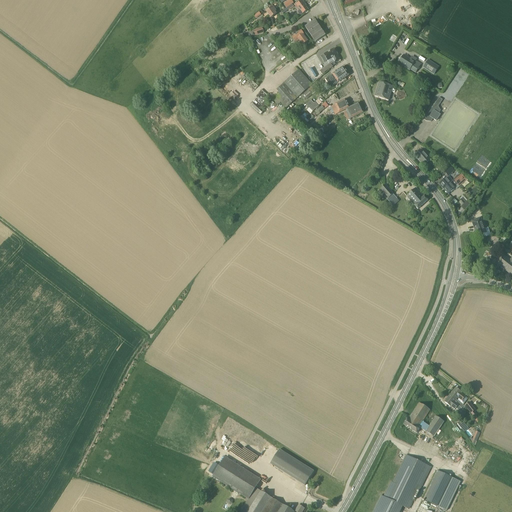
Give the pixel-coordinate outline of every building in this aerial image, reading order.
[(296,3),(294,5),(297,9),(299,8),(299,9),(300,10),(298,11),(298,13),(299,15),(301,15),(303,14),(308,10),(304,4),(305,4),(302,1),(297,5),(296,3)] [(269,10),(266,12),(271,18),(276,14),(275,12),(276,11),(271,5),(268,8),(269,10)] [(315,43),(326,36),(315,21),(305,27),(315,43)] [(308,41),(304,36),(304,35),(301,31),(292,37),(296,43),(299,40),(303,45),(308,41)] [(327,53),(324,55),(328,61),(331,59),(332,60),(333,59),(334,61),(335,63),(340,59),(338,55),(338,53),(337,52),(336,52),(334,49),(331,51),(330,50),(327,52),(327,53)] [(410,59),(404,55),(399,63),(410,70),(411,70),(416,73),(420,66),(415,62),(417,59),(412,56),(410,59)] [(428,60),(423,68),(430,73),(435,65),(428,60)] [(322,75),(325,72),(333,66),(331,63),(320,71),(322,75)] [(326,79),(325,80),(331,88),(338,83),(340,85),(347,80),(345,78),(346,78),(349,76),(343,67),(332,75),(328,78),(327,77),(326,78),(326,79)] [(298,98),(303,94),(308,89),(312,85),(299,70),(284,83),(276,90),(279,93),(272,99),(278,105),(281,102),(286,108),(298,98)] [(389,101),(393,87),(379,83),(375,96),(389,101)] [(307,99),(312,95),(309,91),(304,95),(307,99)] [(443,100),(439,98),(424,120),(426,121),(431,122),(433,119),(436,121),(440,115),(439,114),(441,111),(438,107),(443,100)] [(312,112),(319,106),(315,102),(314,103),(311,100),(306,105),(309,108),(312,112)] [(332,107),(329,108),(332,114),(334,113),(335,115),(339,113),(346,110),(350,108),(346,100),(335,105),(331,107),(332,107)] [(359,104),(351,107),(355,116),(363,113),(359,104)] [(347,112),(344,113),(347,120),(355,116),(351,107),(350,108),(346,110),(347,112)] [(244,110),(242,112),(251,121),(253,119),(244,110)] [(315,130),(304,120),(300,125),(311,135),(315,130)] [(424,166),(431,160),(422,150),(415,156),(424,166)] [(448,177),(455,171),(450,166),(444,172),(448,177)] [(466,182),(460,176),(455,180),(460,187),(466,182)] [(444,189),(451,183),(447,178),(440,184),(444,189)] [(448,194),(455,188),(451,183),(444,189),(448,194)] [(389,198),(393,194),(385,185),(381,189),(389,198)] [(424,197),(416,188),(406,197),(415,206),(414,206),(418,209),(428,200),(424,196),(424,197)] [(396,197),(389,202),(392,206),(398,200),(396,197)] [(486,233),(481,218),(472,221),(475,232),(476,231),(478,236),(486,233)] [(504,255),(494,267),(498,270),(500,267),(505,270),(511,261),(510,260),(504,255)] [(462,401),(465,396),(462,393),(456,388),(450,395),(456,400),(458,398),(462,401)] [(450,395),(445,402),(450,407),(451,407),(455,410),(456,408),(461,412),(465,407),(456,400),(450,395)] [(470,402),(465,406),(467,408),(473,417),(476,415),(474,411),(476,410),(471,404),(470,402)] [(417,434),(420,428),(426,432),(434,437),(444,422),(436,416),(429,426),(423,422),(430,410),(419,403),(410,417),(409,417),(403,425),(417,434)] [(231,419),(222,433),(262,458),(271,444),(231,419)] [(459,421),(457,423),(462,430),(465,428),(464,426),(462,424),(459,421)] [(476,432),(472,442),(475,447),(479,437),(480,433),(476,432)] [(305,486),(314,472),(280,450),(271,464),(305,486)] [(382,496),(373,511),(399,511),(403,506),(409,509),(418,491),(419,492),(431,468),(407,456),(393,483),(392,482),(384,497),(382,496)] [(294,511),(256,488),(261,480),(225,457),(213,477),(248,499),(240,511),(294,511)] [(437,471),(423,500),(439,508),(446,511),(447,511),(461,482),(454,479),(437,471)]
